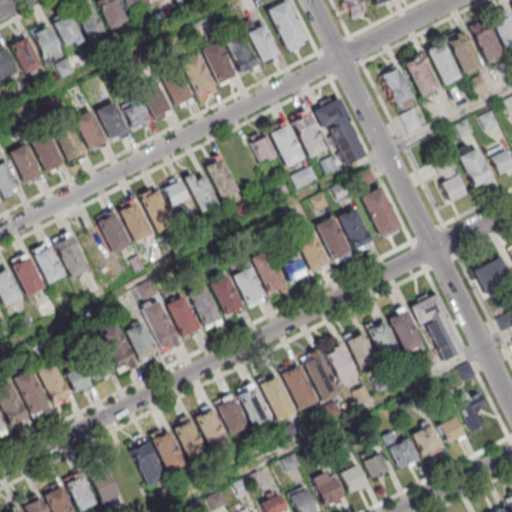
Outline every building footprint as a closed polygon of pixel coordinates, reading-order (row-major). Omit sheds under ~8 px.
[(91,1),(93,0),(112,0),(122,19),(105,28),(91,1)] [(283,0),(263,10),(283,48),(302,38),(283,0)] [(340,0),(348,15),(363,8),(359,0),(340,0)] [(86,3),(99,30),(83,38),(69,11),(86,3)] [(488,18),(506,9),(511,20),(511,49),(506,52),(488,18)] [(49,22),(66,14),(80,40),(62,49),(49,22)] [(468,28),(486,19),(504,53),(486,63),(468,28)] [(244,32),(257,60),(274,53),(260,24),(244,32)] [(44,26),(27,33),(42,66),(52,61),(49,54),(55,51),(44,26)] [(445,41),(463,31),(481,66),(463,75),(445,41)] [(220,41),(235,72),(253,63),(238,32),(220,41)] [(5,44),(22,36),(36,64),(19,72),(5,44)] [(424,51),(442,42),(459,76),(441,85),(424,51)] [(199,52),(214,83),(231,75),(216,44),(199,52)] [(0,48),(12,72),(0,78),(0,48)] [(402,62),(417,95),(434,87),(418,51),(408,56),(410,59),(402,62)] [(175,61),(192,95),(210,86),(193,52),(175,61)] [(52,64),(64,58),(71,71),(59,77),(52,64)] [(155,73),(170,105),(188,97),(173,65),(155,73)] [(378,74),(393,105),(397,103),(399,107),(408,102),(407,99),(410,97),(394,66),(378,74)] [(468,84),(480,77),(487,92),(475,98),(468,84)] [(135,88),(150,117),(166,109),(152,80),(135,88)] [(502,102),(511,97),(511,116),(510,118),(502,102)] [(310,110),(318,127),(329,122),(331,124),(325,127),(342,163),(362,153),(334,98),(310,110)] [(119,108),(128,128),(146,120),(137,100),(119,108)] [(92,112),(106,139),(123,130),(110,103),(92,112)] [(399,116),(412,109),(421,128),(408,135),(399,116)] [(69,119),(85,149),(102,140),(86,110),(69,119)] [(478,118),(491,111),(498,126),(485,132),(478,118)] [(287,122),(305,157),(324,147),(306,112),(287,122)] [(454,125),(466,119),(473,134),(461,140),(454,125)] [(265,132),(282,166),(299,157),(281,120),(274,123),(276,127),(265,132)] [(51,134),(63,159),(80,152),(67,126),(51,134)] [(247,136),(249,140),(247,142),(256,160),(263,156),(265,160),(273,156),(262,134),(258,136),(256,132),(247,136)] [(27,143),(42,171),(59,162),(45,134),(27,143)] [(5,151),(20,182),(37,174),(22,143),(5,151)] [(456,156),(471,186),(481,181),(482,183),(489,180),(474,147),(468,150),(464,144),(457,148),(460,154),(456,156)] [(485,152),(496,173),(511,166),(500,144),(485,152)] [(201,166),(218,199),(235,190),(216,152),(210,156),(212,160),(201,166)] [(447,203),(465,195),(448,158),(431,166),(447,203)] [(0,161),(0,194),(2,198),(13,192),(11,188),(16,185),(3,160),(0,161)] [(179,177),(197,212),(214,203),(200,174),(191,179),(188,173),(179,177)] [(159,188),(168,205),(183,197),(172,177),(165,180),(167,183),(159,188)] [(356,196),(379,239),(399,229),(377,185),(356,196)] [(136,198),(153,232),(170,223),(152,189),(136,198)] [(116,210),(131,241),(139,237),(141,241),(149,237),(132,202),(116,210)] [(333,216),(353,252),(369,244),(350,207),(333,216)] [(93,221),(110,252),(127,243),(110,212),(93,221)] [(329,216),(348,255),(341,258),(338,253),(328,258),(312,224),(329,216)] [(291,238),(307,271),(326,262),(310,229),(291,238)] [(50,243),(68,277),(86,268),(68,234),(50,243)] [(29,254),(44,283),(61,275),(46,245),(29,254)] [(246,258),(264,293),(274,288),(276,292),(284,288),(265,249),(246,258)] [(276,264),(285,282),(304,272),(295,254),(276,264)] [(8,265),(24,296),(41,287),(25,256),(8,265)] [(470,269),(482,294),(510,282),(498,256),(470,269)] [(228,274),(245,308),(262,299),(245,265),(228,274)] [(0,268),(0,303),(1,305),(18,297),(3,267),(0,268)] [(204,282),(221,315),(239,306),(223,273),(204,282)] [(182,292),(202,330),(219,321),(200,283),(182,292)] [(407,306),(432,294),(460,349),(439,359),(422,325),(429,321),(428,318),(416,323),(407,306)] [(161,304),(178,337),(196,328),(179,295),(161,304)] [(137,309),(155,347),(167,342),(169,347),(176,343),(155,300),(137,309)] [(385,318),(401,351),(418,342),(400,305),(392,309),(394,314),(385,318)] [(363,329),(380,362),(397,353),(381,320),(363,329)] [(121,330),(138,362),(145,358),(142,354),(153,349),(139,321),(121,330)] [(95,333),(117,373),(134,363),(112,323),(95,333)] [(342,340),(355,368),(372,360),(359,332),(342,340)] [(323,353),(339,387),(349,382),(347,378),(354,375),(338,342),(328,347),(329,350),(323,353)] [(297,357),(318,400),(334,392),(313,349),(297,357)] [(83,361),(92,380),(109,371),(100,352),(83,361)] [(417,357),(420,368),(428,365),(425,354),(417,357)] [(32,370),(51,407),(68,398),(48,358),(35,365),(36,367),(32,370)] [(58,372),(69,392),(89,382),(78,361),(58,372)] [(277,373),(295,409),(313,401),(295,364),(277,373)] [(9,377),(31,418),(48,410),(26,368),(9,377)] [(255,384),(273,420),(290,411),(273,375),(255,384)] [(0,379),(0,412),(7,425),(17,420),(20,425),(26,421),(2,378),(0,379)] [(234,395),(250,428),(267,420),(248,382),(234,389),(237,394),(234,395)] [(451,397),(467,428),(479,422),(472,409),(481,404),(475,393),(466,397),(462,391),(451,397)] [(210,402),(226,434),(243,425),(226,393),(210,402)] [(191,416),(206,448),(223,440),(208,408),(191,416)] [(434,425),(443,443),(460,435),(450,416),(434,425)] [(169,428),(185,460),(203,452),(187,419),(169,428)] [(408,434),(418,455),(427,450),(429,455),(439,450),(427,424),(408,434)] [(147,437),(163,472),(182,463),(166,429),(147,437)] [(379,435),(394,467),(404,463),(406,467),(415,463),(403,438),(395,441),(390,430),(379,435)] [(127,449),(144,485),(160,478),(143,442),(127,449)] [(359,461),(368,478),(386,468),(383,462),(381,463),(376,452),(359,461)] [(83,471),(100,507),(110,502),(109,499),(116,496),(101,463),(83,471)] [(330,474),(339,494),(362,484),(352,464),(330,474)] [(61,479),(76,510),(93,502),(77,471),(61,479)] [(339,494),(319,503),(310,484),(312,483),(310,478),(322,472),(324,477),(330,474),(339,494)] [(39,495),(47,511),(71,511),(58,485),(39,495)] [(284,496),(292,511),(313,511),(301,487),(284,496)] [(256,503),(260,511),(276,511),(282,509),(275,494),(256,503)] [(18,506),(21,511),(44,511),(36,496),(18,506)]
